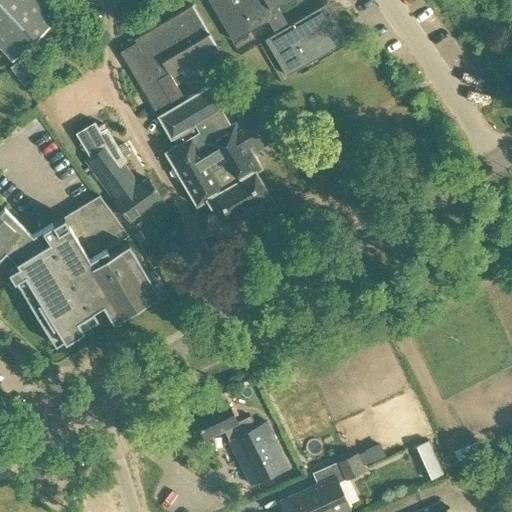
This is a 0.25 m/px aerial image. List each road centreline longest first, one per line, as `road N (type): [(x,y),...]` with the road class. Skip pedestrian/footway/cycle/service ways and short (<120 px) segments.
road 1 (tertiary): [(96,402),(494,161)]
road 2 (residential): [(386,0),(494,161)]
